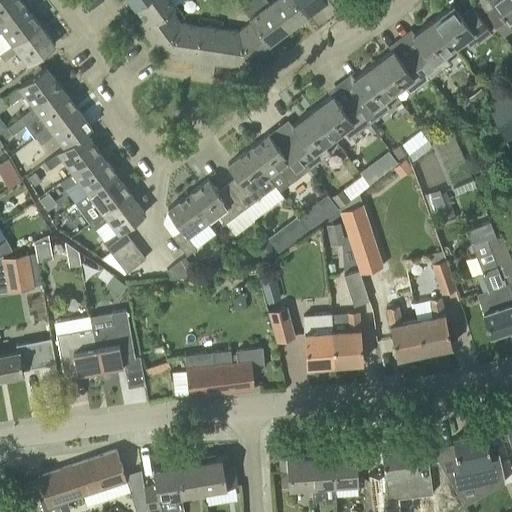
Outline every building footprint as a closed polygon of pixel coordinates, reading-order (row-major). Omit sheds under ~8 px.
[(0,0),(0,21),(24,3),(21,0),(0,0)] [(140,0),(134,5),(149,24),(170,9),(175,5),(171,0),(140,0)] [(268,1),(267,0),(248,0),(241,6),(252,20),(253,20),(268,42),(269,41),(288,27),(268,1)] [(297,0),(269,0),(268,1),(288,27),(307,13),(297,0)] [(297,0),(307,13),(324,0),(297,0)] [(477,0),(479,2),(503,35),(511,27),(511,25),(508,20),(511,17),(511,0),(481,0),(480,1),(478,0),(477,0)] [(24,3),(0,21),(0,32),(3,30),(12,43),(39,23),(24,3)] [(453,4),(433,19),(453,46),(463,38),(470,48),(491,32),(472,7),(462,15),(461,13),(461,12),(460,12),(453,4)] [(149,24),(143,29),(162,54),(180,22),(170,9),(149,24)] [(443,53),(453,46),(433,19),(412,34),(419,43),(418,43),(419,44),(420,44),(421,46),(411,53),(429,78),(450,62),(443,53)] [(253,20),(252,20),(238,30),(248,66),(273,47),(269,41),(268,42),(253,20)] [(195,24),(180,22),(162,54),(190,58),(195,24)] [(39,23),(12,43),(0,52),(0,54),(5,60),(18,50),(28,63),(54,44),(39,23)] [(190,58),(219,62),(224,28),(195,24),(190,58)] [(224,28),(219,62),(248,66),(238,30),(224,28)] [(393,48),(373,64),(393,91),(402,84),(409,93),(429,78),(411,53),(402,60),(400,58),(401,58),(400,57),(393,48)] [(393,91),(373,64),(352,79),(359,88),(358,88),(359,89),(361,91),(351,98),(369,122),(389,107),(382,98),(393,91)] [(23,93),(33,107),(61,86),(45,65),(6,96),(11,103),(23,93)] [(66,93),(61,86),(33,107),(7,126),(12,133),(13,133),(25,124),(35,137),(36,136),(76,106),(67,94),(68,94),(67,92),(66,93)] [(502,136),(511,130),(511,92),(487,106),(502,136)] [(369,122),(351,98),(341,105),(340,103),(341,103),(340,102),(339,102),(333,93),(312,109),(332,136),(341,129),(348,138),(369,122)] [(81,113),(76,106),(36,136),(41,143),(54,134),(64,147),(85,132),(91,127),(82,114),(83,114),(82,113),(81,113)] [(332,136),(312,109),(292,124),(298,133),(298,134),(298,135),(299,134),(300,136),(291,143),(309,167),(329,152),(323,143),(332,136)] [(420,127),(402,141),(410,151),(428,137),(420,127)] [(62,159),(72,172),(100,152),(90,139),(91,139),(90,138),(85,132),(64,147),(44,161),(49,169),(62,159)] [(309,167),(291,143),(281,150),(276,143),(276,142),(276,141),(275,142),(268,133),(248,148),(268,175),(277,168),(288,183),(309,167)] [(268,175),(248,148),(227,163),(234,172),(233,173),(234,174),(235,173),(236,175),(226,182),(244,207),(274,184),(268,175)] [(100,152),(72,172),(59,182),(65,189),(77,179),(87,192),(115,172),(106,160),(106,159),(106,158),(105,158),(100,152)] [(0,177),(4,175),(9,186),(21,179),(9,157),(0,162),(0,177)] [(74,201),(89,222),(129,191),(121,180),(121,179),(121,178),(120,179),(115,172),(87,192),(74,201)] [(187,194),(207,221),(217,213),(223,222),(244,207),(226,182),(217,189),(215,188),(216,187),(215,186),(215,187),(208,178),(187,194)] [(341,185),(330,194),(338,205),(350,196),(341,185)] [(124,228),(145,212),(136,200),(137,199),(136,198),(135,199),(129,191),(89,222),(95,229),(108,219),(117,231),(104,241),(113,252),(131,238),(124,228)] [(438,216),(453,211),(448,196),(434,201),(431,191),(429,191),(421,194),(428,211),(435,208),(438,216)] [(187,194),(167,208),(174,217),(173,218),(174,219),(174,218),(181,228),(172,235),(186,254),(196,247),(187,235),(207,221),(187,194)] [(362,202),(341,209),(361,272),(382,265),(362,202)] [(511,272),(511,258),(509,252),(502,234),(496,236),(489,220),(466,229),(481,270),(497,264),(502,277),(511,272)] [(0,240),(0,254),(11,250),(4,238),(0,240)] [(138,248),(131,238),(113,252),(112,253),(119,262),(138,248)] [(64,240),(63,240),(68,264),(80,262),(77,249),(64,240)] [(50,241),(35,243),(38,261),(53,259),(50,241)] [(145,257),(138,248),(119,262),(126,272),(145,257)] [(456,287),(445,259),(442,251),(428,255),(432,264),(442,292),(456,287)] [(27,255),(3,259),(9,290),(33,286),(27,255)] [(191,275),(181,258),(180,258),(166,269),(172,277),(191,275)] [(408,264),(387,267),(392,295),(413,292),(408,264)] [(369,299),(359,269),(344,274),(354,304),(369,299)] [(106,282),(105,284),(119,295),(127,284),(127,283),(113,273),(111,276),(106,282)] [(490,334),(511,326),(511,293),(508,282),(477,292),(490,334)] [(424,350),(451,345),(444,312),(440,296),(430,298),(433,314),(417,318),(424,350)] [(267,309),(276,341),(295,336),(286,304),(267,309)] [(424,350),(417,318),(401,321),(397,304),(386,307),(390,323),(389,323),(396,356),(424,350)] [(112,311),(90,315),(100,369),(123,365),(122,358),(135,356),(126,308),(112,311)] [(334,363),(362,361),(358,311),(347,312),(348,329),(332,330),(334,363)] [(334,363),(332,330),(330,313),(303,315),(304,332),(306,365),(334,363)] [(77,373),(100,369),(90,315),(54,321),(63,370),(76,367),(77,373)] [(148,374),(170,367),(163,344),(140,351),(148,374)] [(262,368),(260,349),(260,347),(230,351),(230,349),(183,355),(189,395),(254,387),(252,370),(262,368)] [(0,376),(23,372),(18,348),(0,351),(0,376)] [(482,511),(476,481),(472,463),(491,459),(485,430),(453,437),(459,466),(460,466),(464,484),(469,511),(482,511)] [(406,470),(408,487),(430,484),(428,462),(417,464),(414,444),(381,449),(384,472),(406,470)] [(321,454),(310,455),(312,485),(311,485),(312,500),(324,499),(322,484),(335,483),(332,446),(321,447),(321,454)] [(332,446),(335,483),(358,481),(355,451),(343,452),(342,446),(332,446)] [(116,448),(38,475),(49,505),(127,478),(116,448)] [(228,455),(216,457),(215,452),(198,455),(199,460),(204,490),(237,485),(233,465),(230,466),(228,455)] [(185,455),(175,457),(181,494),(204,490),(199,460),(186,462),(185,455)] [(312,485),(310,455),(279,457),(280,469),(287,468),(288,487),(311,485),(312,485)] [(155,484),(143,486),(147,511),(161,511),(162,511),(164,511),(166,497),(181,494),(175,457),(164,459),(165,466),(153,468),(155,484)] [(395,511),(403,511),(401,494),(389,495),(390,511),(395,511)]
